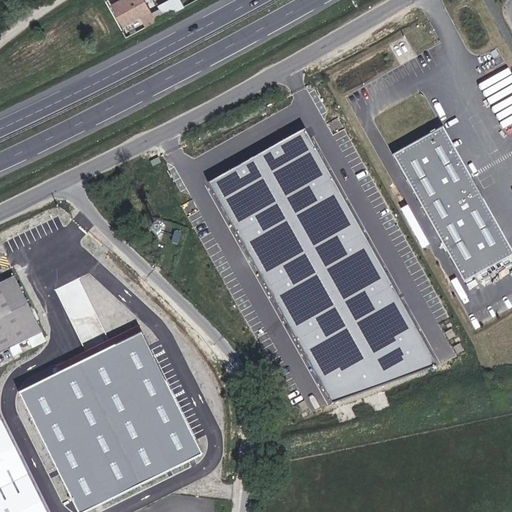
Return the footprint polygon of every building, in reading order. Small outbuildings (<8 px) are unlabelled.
[(117,0),(115,2),(127,23),(154,8),(148,0),(117,0)] [(388,156),(461,284),(511,255),(438,127),(388,156)] [(319,129),(222,178),(340,410),(437,361),(319,129)] [(30,221),(11,228),(16,243),(35,236),(30,221)] [(178,228),(174,239),(180,240),(184,229),(178,228)] [(196,276),(204,292),(217,285),(208,269),(196,276)] [(0,358),(44,336),(16,278),(0,286),(0,511),(48,511),(0,414),(0,358)] [(68,335),(80,329),(74,318),(62,323),(68,335)] [(159,335),(23,392),(73,511),(86,511),(211,460),(159,335)] [(89,355),(92,362),(115,351),(112,345),(89,355)]
